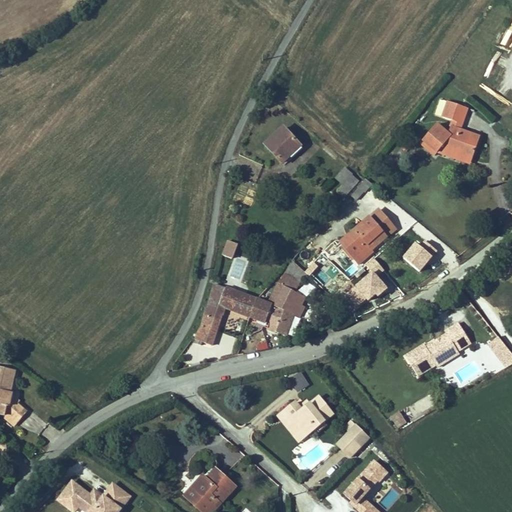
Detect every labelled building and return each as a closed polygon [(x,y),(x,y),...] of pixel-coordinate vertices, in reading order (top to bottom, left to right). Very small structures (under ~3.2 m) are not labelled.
[(488,145),(467,136),(476,115),(457,107),(451,123),(461,127),(456,140),(445,129),(428,147),(441,161),(444,158),(448,154),(479,167),(488,145)] [(288,132),(269,149),(283,164),(291,156),(290,154),(300,145),(288,132)] [(306,151),(300,145),(290,154),(291,156),(295,160),(306,151)] [(477,171),(479,167),(448,154),(444,158),(477,171)] [(344,166),(335,178),(343,184),(337,192),(345,199),(360,179),(344,166)] [(357,199),(372,185),(366,178),(350,192),(357,199)] [(344,246),(360,266),(391,242),(375,221),(344,246)] [(223,255),(235,258),(238,242),(226,240),(223,255)] [(300,295),(305,285),(289,276),(284,286),(282,286),(275,301),(280,304),(278,310),(277,309),(278,307),(262,301),(255,322),(270,328),(271,325),(274,327),(272,333),(281,336),(292,339),(300,319),(305,321),(311,310),(307,309),(311,301),(300,295)] [(218,287),(213,305),(211,311),(210,310),(205,329),(202,335),(199,343),(218,349),(228,319),(229,319),(231,312),(255,322),(262,301),(231,290),(231,291),(218,287)] [(476,343),(467,327),(453,335),(455,337),(448,341),(450,345),(446,347),(443,344),(434,350),(433,347),(413,359),(425,379),(444,368),(445,370),(467,357),(466,355),(463,351),(476,343)] [(511,349),(506,342),(496,350),(511,371),(511,349)] [(479,347),(476,343),(463,351),(466,355),(479,347)] [(0,419),(5,421),(16,431),(29,416),(12,400),(14,397),(12,395),(12,394),(10,392),(17,376),(0,371),(0,419)] [(289,378),(298,392),(310,385),(301,371),(289,378)] [(312,432),(315,436),(324,429),(332,422),(341,415),(327,397),(318,404),(309,411),(307,407),(303,403),(289,414),(297,425),(294,428),(303,439),(312,432)] [(309,411),(318,404),(315,401),(307,407),(309,411)] [(389,418),(397,429),(407,422),(400,410),(389,418)] [(285,417),(294,428),(297,425),(289,414),(285,417)] [(336,426),(332,422),(324,429),(327,433),(336,426)] [(350,432),(354,436),(361,429),(357,425),(350,432)] [(374,440),(361,429),(354,436),(343,449),(356,461),(374,440)] [(312,432),(303,439),(306,443),(315,436),(312,432)] [(374,458),(341,495),(360,511),(381,511),(365,497),(389,471),(374,458)] [(199,511),(219,511),(239,491),(219,473),(210,483),(206,479),(187,500),(199,511)] [(94,511),(97,509),(101,511),(120,511),(133,496),(116,483),(107,495),(102,491),(97,497),(94,494),(76,480),(62,498),(77,510),(82,504),(92,511),(94,511)]
